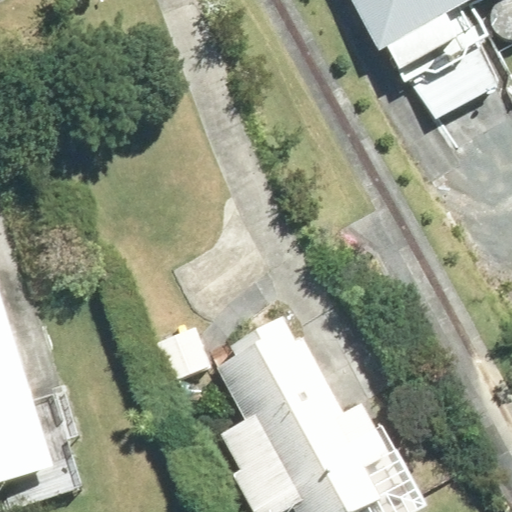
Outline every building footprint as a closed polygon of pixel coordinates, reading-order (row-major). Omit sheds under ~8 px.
[(344,0),(371,45),(378,41),(423,119),(490,80),(455,22),(450,24),(440,5),(448,0),(344,0)] [(510,103),(511,102),(511,82),(502,88),(510,103)] [(242,346),(221,359),(251,408),(223,424),(245,459),(235,464),(265,511),(397,511),(433,490),(367,384),(351,394),(306,322),(301,325),(286,300),(234,333),(242,346)] [(41,307),(0,320),(0,476),(56,458),(31,383),(63,373),(41,307)] [(199,320),(157,340),(173,376),(215,356),(199,320)]
